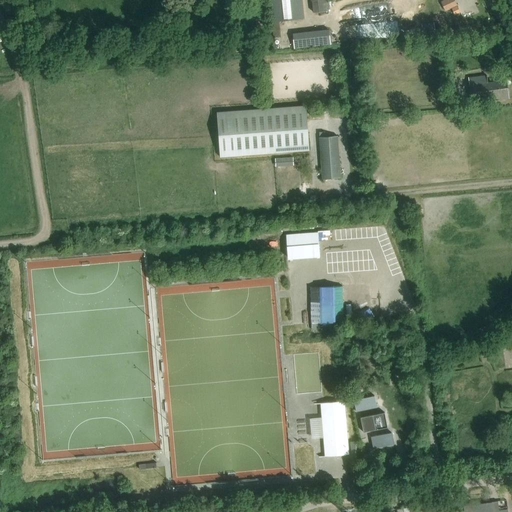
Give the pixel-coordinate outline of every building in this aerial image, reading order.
[(269,0),(272,22),(304,19),(301,0),(269,0)] [(311,0),(313,13),(328,11),(327,0),(311,0)] [(455,0),(447,0),(441,4),(446,11),(458,5),(455,0)] [(291,31),(292,47),(330,44),(329,29),(291,31)] [(458,71),(466,70),(465,62),(456,63),(458,71)] [(446,74),(447,91),(457,90),(456,73),(446,74)] [(471,103),(508,98),(506,80),(487,82),(487,75),(468,78),(471,103)] [(306,105),(217,112),(220,157),(309,151),(306,105)] [(322,179),(340,178),(337,136),(319,137),(322,179)] [(374,396),(354,400),(356,412),(377,408),(374,396)] [(349,454),(345,401),(321,403),(325,456),(349,454)] [(384,413),(361,418),(364,432),(387,427),(384,413)] [(392,433),(370,437),(372,448),(394,444),(392,433)] [(375,457),(365,459),(369,473),(378,471),(375,457)] [(464,511),(507,511),(507,510),(499,511),(498,502),(463,507),(464,511)]
